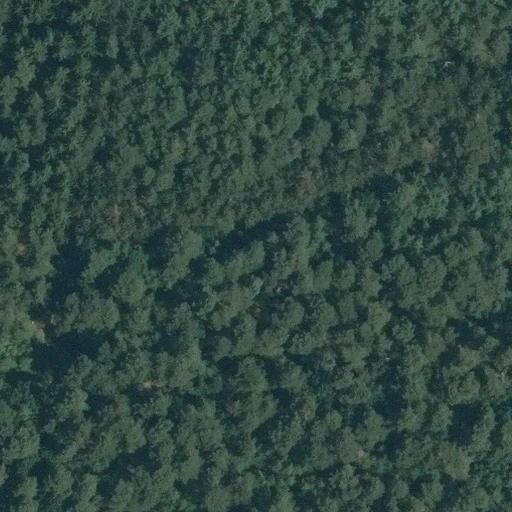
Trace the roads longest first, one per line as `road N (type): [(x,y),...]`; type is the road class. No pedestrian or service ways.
road 1 (track): [(97,0),(47,322),(43,456),(26,511)]
road 2 (track): [(45,389),(511,412)]
